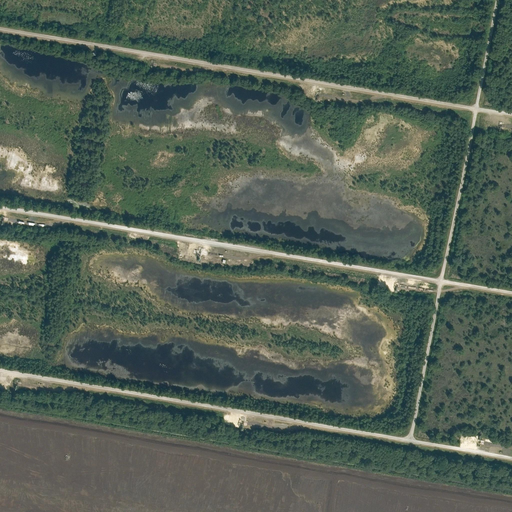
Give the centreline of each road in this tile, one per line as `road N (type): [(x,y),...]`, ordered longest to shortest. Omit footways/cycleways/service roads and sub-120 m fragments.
road 1 (track): [(511,456),(0,369)]
road 2 (track): [(0,26),(511,113)]
road 3 (track): [(511,291),(0,204)]
road 4 (track): [(410,439),(498,0)]
